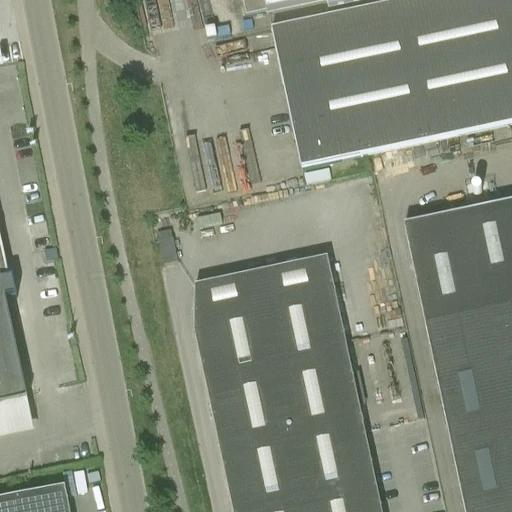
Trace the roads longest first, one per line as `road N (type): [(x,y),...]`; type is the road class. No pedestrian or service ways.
road 1 (unclassified): [(136,511),(34,0)]
road 2 (unknown): [(62,432),(0,111)]
